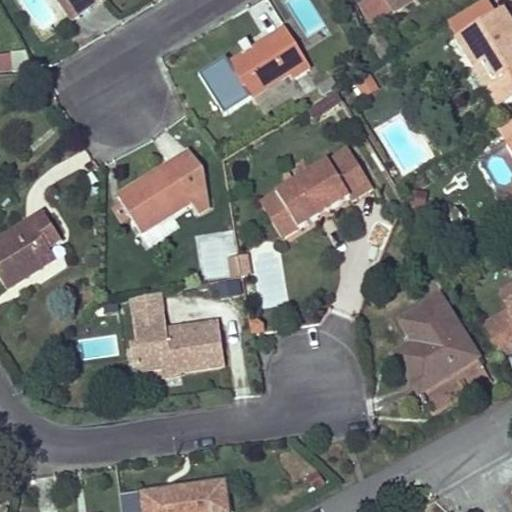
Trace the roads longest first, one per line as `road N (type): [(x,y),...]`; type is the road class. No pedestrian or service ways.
road 1 (residential): [(320,376),(325,411),(77,447),(41,441),(0,395)]
road 2 (residential): [(334,511),(511,419)]
road 3 (residential): [(120,90),(105,65),(218,0)]
